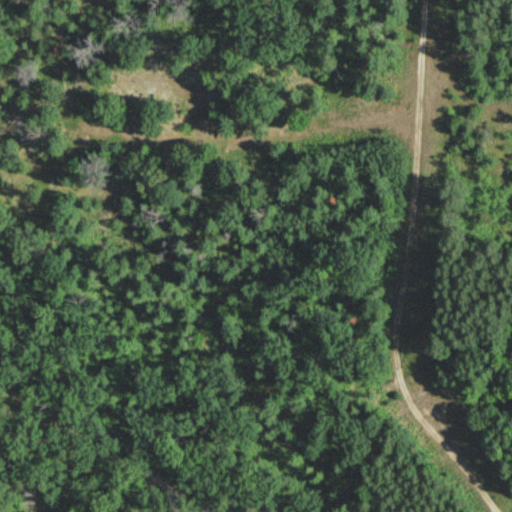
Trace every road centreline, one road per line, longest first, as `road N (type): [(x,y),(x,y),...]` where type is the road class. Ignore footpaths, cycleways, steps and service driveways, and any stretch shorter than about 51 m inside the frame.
road 1 (track): [(426,0),(406,260),(450,357),(442,427),(452,454),(497,511)]
road 2 (track): [(216,511),(0,376)]
